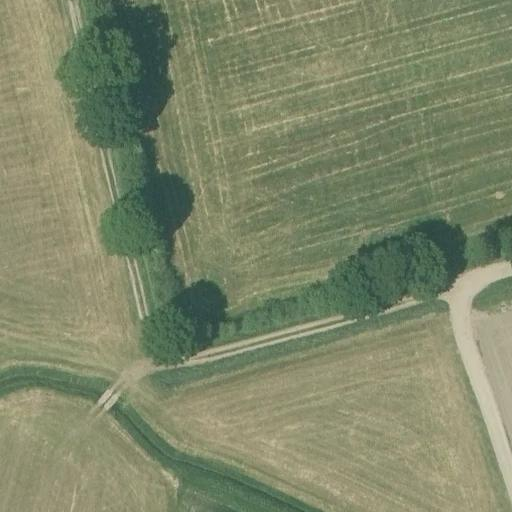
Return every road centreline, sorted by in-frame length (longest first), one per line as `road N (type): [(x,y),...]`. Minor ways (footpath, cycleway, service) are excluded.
road 1 (track): [(70,0),(159,367),(448,280)]
road 2 (track): [(511,262),(448,280),(511,480)]
road 3 (track): [(159,367),(127,374),(86,425),(53,431),(0,415)]
road 4 (track): [(127,374),(0,349)]
